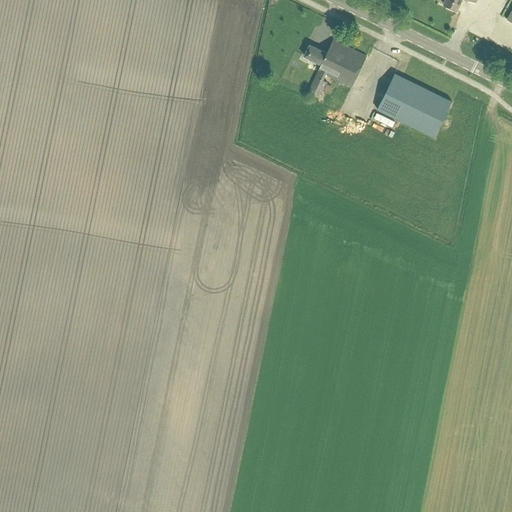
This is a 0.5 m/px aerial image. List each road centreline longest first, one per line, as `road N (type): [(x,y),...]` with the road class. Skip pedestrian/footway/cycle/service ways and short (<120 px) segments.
road 1 (tertiary): [(511,87),(333,0)]
road 2 (track): [(502,82),(487,112),(458,247)]
